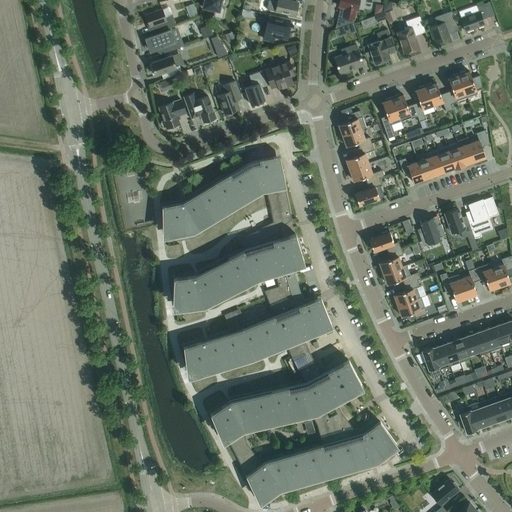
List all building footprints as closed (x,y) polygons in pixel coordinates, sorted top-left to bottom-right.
[(203,0),(202,7),(215,10),(213,16),(222,18),(224,9),(220,4),(221,0),(203,0)] [(269,0),(267,10),(275,11),(295,16),(298,2),(287,0),(269,0)] [(358,0),(339,0),(338,6),(344,7),(342,16),(354,19),(356,10),(357,10),(358,0)] [(174,13),(180,10),(177,3),(171,5),(174,13)] [(193,3),(185,6),(189,18),(198,15),(193,3)] [(488,17),(484,7),(483,4),(477,6),(479,11),(460,17),(465,31),(484,24),(482,19),(488,17)] [(172,14),(165,17),(162,9),(159,10),(159,9),(155,10),(155,11),(145,15),(151,32),(175,23),(172,14)] [(252,11),(242,9),(241,16),(251,18),(252,11)] [(393,9),(385,12),(389,22),(396,19),(393,9)] [(458,30),(455,20),(452,11),(434,17),(437,24),(429,27),(434,42),(449,37),(448,34),(458,30)] [(377,21),(386,18),(384,12),(374,15),(377,21)] [(290,19),(280,17),(269,14),(267,21),(264,33),(265,33),(263,39),(273,41),(274,35),(287,38),(288,32),(292,32),(293,27),(288,26),(290,19)] [(425,31),(422,22),(419,16),(406,21),(408,26),(404,27),(404,30),(397,32),(404,53),(419,48),(415,35),(425,31)] [(210,26),(200,29),(204,39),(213,36),(210,26)] [(393,44),(390,34),(388,29),(376,33),(379,40),(368,44),(375,64),(390,58),(386,46),(393,44)] [(169,30),(155,35),(146,38),(150,51),(158,48),(160,54),(181,47),(178,40),(174,41),(169,30)] [(233,32),(225,34),(227,42),(235,40),(233,32)] [(349,52),(333,57),(339,73),(364,65),(356,44),(348,47),(349,52)] [(223,45),(215,48),(218,57),(227,54),(223,45)] [(182,72),(179,65),(175,67),(172,55),(151,62),(151,64),(150,64),(151,70),(153,69),(155,75),(161,73),(163,78),(182,72)] [(211,64),(215,70),(220,68),(217,61),(211,64)] [(290,71),(292,70),(289,61),(265,70),(271,87),(277,85),(278,87),(283,85),(283,86),(293,83),(290,75),(288,74),(287,72),(289,70),(290,71)] [(469,67),(457,71),(458,73),(466,95),(477,91),(476,89),(472,77),(469,67)] [(268,85),(265,75),(263,70),(249,75),(252,85),(245,88),(251,104),(265,99),(261,87),(268,85)] [(466,95),(458,73),(452,75),(452,77),(448,78),(452,90),(446,92),(451,104),(457,102),(457,101),(467,97),(466,95)] [(181,74),(167,79),(169,84),(183,79),(181,74)] [(472,77),(476,89),(482,87),(480,75),(472,77)] [(241,98),(236,84),(235,80),(223,84),(225,91),(225,92),(218,95),(224,114),(239,108),(235,100),(241,98)] [(431,82),(425,85),(432,105),(442,101),(446,112),(453,109),(451,104),(446,92),(440,94),(436,82),(432,84),(431,82)] [(432,105),(425,85),(419,87),(419,88),(415,90),(419,101),(413,104),(417,116),(419,121),(426,119),(422,109),(432,105)] [(215,117),(212,108),(208,95),(196,100),(194,93),(183,97),(191,118),(201,115),(203,121),(206,120),(206,121),(208,121),(210,121),(212,120),(213,119),(213,118),(215,117)] [(417,116),(413,104),(407,106),(403,94),(399,96),(398,94),(392,96),(401,121),(411,117),(411,118),(417,116)] [(401,121),(392,96),(386,99),(386,100),(382,102),(387,115),(381,117),(388,138),(395,135),(391,124),(401,121)] [(172,102),(168,103),(159,106),(163,120),(162,120),(164,126),(165,125),(166,127),(179,123),(177,116),(186,113),(181,99),(172,102)] [(352,112),(350,107),(341,110),(343,116),(348,114),(352,112)] [(338,129),(341,135),(361,128),(366,127),(360,110),(352,112),(348,114),(350,120),(338,124),(340,129),(338,129)] [(357,141),(360,147),(372,143),(369,137),(365,138),(361,128),(341,135),(343,141),(344,141),(346,145),(357,141)] [(479,136),(468,140),(469,143),(474,159),(487,154),(484,144),(490,142),(485,128),(477,131),(479,136)] [(465,164),(459,147),(457,142),(447,146),(448,150),(455,168),(465,164)] [(346,164),(348,170),(368,163),(365,153),(374,150),(372,143),(360,147),(351,150),(353,156),(346,159),(347,163),(346,164)] [(474,159),(469,143),(459,147),(465,164),(475,160),(474,159)] [(455,168),(448,150),(447,146),(436,149),(438,154),(444,171),(454,168),(455,168)] [(444,171),(438,154),(436,149),(426,153),(428,157),(434,175),(444,171)] [(240,239),(245,249),(281,237),(279,226),(292,219),(286,185),(279,153),(259,157),(250,159),(185,198),(179,202),(162,205),(167,232),(192,228),(266,183),(273,221),(240,239)] [(434,175),(428,157),(417,161),(424,178),(434,175)] [(424,178),(417,161),(407,165),(405,158),(399,160),(403,174),(410,172),(413,182),(424,178)] [(365,176),(367,182),(379,178),(384,176),(381,169),(372,173),(368,163),(348,170),(350,176),(352,176),(353,180),(365,176)] [(379,178),(367,182),(369,188),(355,193),(359,205),(371,201),(371,202),(378,200),(377,198),(379,198),(375,186),(381,184),(379,178)] [(144,189),(136,192),(138,198),(146,196),(144,189)] [(488,217),(498,213),(492,196),(482,199),(469,204),(473,218),(468,220),(473,234),(474,238),(481,235),(480,232),(492,228),(488,217)] [(445,212),(452,232),(460,230),(462,237),(473,234),(468,220),(463,222),(457,208),(445,212)] [(422,227),(417,228),(420,236),(425,235),(428,243),(440,238),(441,239),(440,236),(445,235),(441,222),(436,224),(433,216),(420,220),(422,227)] [(386,246),(389,252),(400,248),(398,241),(393,243),(389,232),(388,232),(387,231),(381,233),(381,234),(369,239),(373,251),(386,246)] [(264,290),(274,315),(303,302),(301,298),(302,297),(293,267),(290,267),(290,264),(304,260),(296,232),(281,237),(245,249),(195,274),(174,277),(177,304),(202,301),(256,274),(273,268),(278,284),(264,290)] [(381,273),(402,266),(398,256),(403,254),(400,248),(389,252),(391,258),(379,262),(381,266),(379,267),(381,273)] [(491,262),(500,287),(506,285),(506,283),(510,282),(506,270),(511,267),(511,258),(511,255),(501,258),(503,263),(493,266),(491,262)] [(491,262),(474,268),(479,280),(485,278),(489,289),(493,288),(494,289),(500,287),(491,262)] [(420,278),(418,272),(410,274),(406,264),(402,266),(381,273),(383,279),(385,279),(387,283),(402,278),(404,284),(417,279),(420,278)] [(458,273),(458,274),(467,299),(473,296),(472,295),(477,293),(473,282),(479,280),(474,268),(468,270),(470,275),(460,278),(458,273)] [(432,269),(423,270),(426,284),(435,282),(432,269)] [(467,299),(458,274),(448,277),(446,272),(439,274),(445,291),(451,289),(455,301),(460,299),(460,301),(467,299)] [(420,296),(417,287),(418,286),(419,286),(417,279),(404,284),(406,290),(394,294),(395,299),(394,299),(396,305),(420,296)] [(285,340),(304,382),(321,373),(309,350),(304,336),(332,325),(321,295),(303,302),(274,315),(241,328),(184,345),(192,372),(250,354),(285,340)] [(427,313),(424,306),(421,297),(421,296),(420,296),(396,305),(398,312),(400,311),(401,315),(413,311),(415,317),(427,313)] [(232,311),(224,314),(229,327),(238,324),(232,311)] [(511,319),(503,322),(511,344),(511,343),(511,319)] [(503,322),(493,326),(501,347),(500,343),(509,339),(510,344),(511,344),(503,322)] [(493,326),(483,330),(490,351),(501,347),(493,326)] [(483,330),(473,333),(480,355),(490,351),(483,330)] [(473,333),(463,337),(470,358),(471,358),(469,354),(478,350),(480,355),(473,333)] [(463,337),(452,340),(460,362),(470,358),(463,337)] [(452,340),(442,344),(450,365),(460,362),(452,340)] [(442,344),(432,348),(440,369),(450,365),(442,344)] [(440,369),(432,348),(432,346),(422,350),(429,369),(438,366),(439,369),(440,369)] [(321,373),(304,382),(230,399),(210,412),(225,435),(246,475),(261,462),(247,442),(244,428),(313,412),(317,423),(322,444),(357,434),(342,412),(336,401),(363,386),(348,358),(321,373)] [(511,369),(502,373),(504,378),(511,375),(511,369)] [(467,382),(465,375),(464,375),(454,379),(455,382),(457,385),(467,382)] [(455,390),(448,392),(451,400),(458,398),(455,390)] [(511,400),(509,392),(499,395),(506,417),(511,414),(511,400)] [(499,395),(489,399),(496,420),(506,417),(499,395)] [(489,399),(479,402),(486,424),(496,420),(489,399)] [(478,401),(468,405),(476,427),(486,424),(479,402),(478,401)] [(477,428),(476,427),(468,405),(458,408),(462,419),(464,425),(466,432),(477,428)] [(261,462),(246,475),(262,497),(278,485),(376,457),(397,442),(380,419),(362,432),(357,434),(322,444),(261,462)] [(435,495),(443,506),(462,493),(461,491),(461,490),(459,487),(458,487),(454,482),(435,495)] [(446,511),(473,511),(476,510),(469,501),(460,508),(456,504),(447,511),(446,511)]
